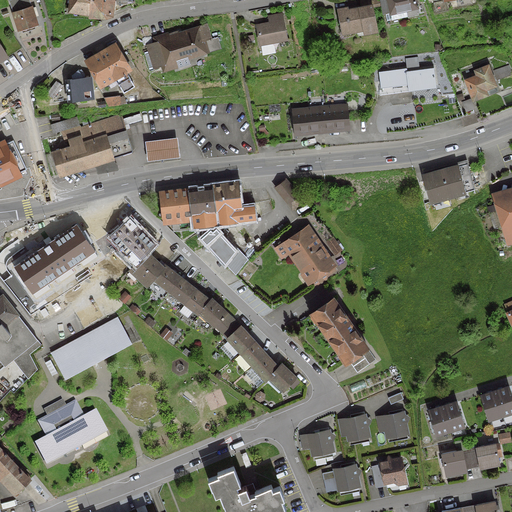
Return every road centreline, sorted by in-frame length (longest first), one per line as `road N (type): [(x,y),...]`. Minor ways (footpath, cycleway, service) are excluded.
road 1 (secondary): [(125,184),(411,153),(511,123)]
road 2 (residential): [(125,184),(310,371),(324,398)]
road 3 (residential): [(60,511),(278,423)]
road 4 (residential): [(207,5),(118,25),(62,52),(20,86)]
road 5 (residential): [(511,477),(347,511)]
road 6 (residential): [(20,86),(51,202)]
